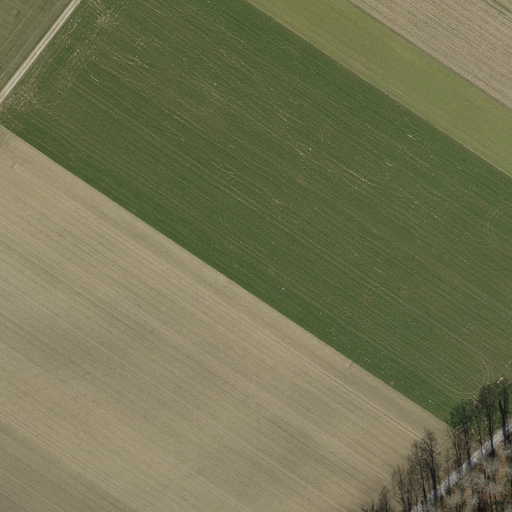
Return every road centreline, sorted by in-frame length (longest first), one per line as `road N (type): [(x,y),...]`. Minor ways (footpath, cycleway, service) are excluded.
road 1 (unclassified): [(511,424),(416,511)]
road 2 (track): [(0,99),(77,0)]
